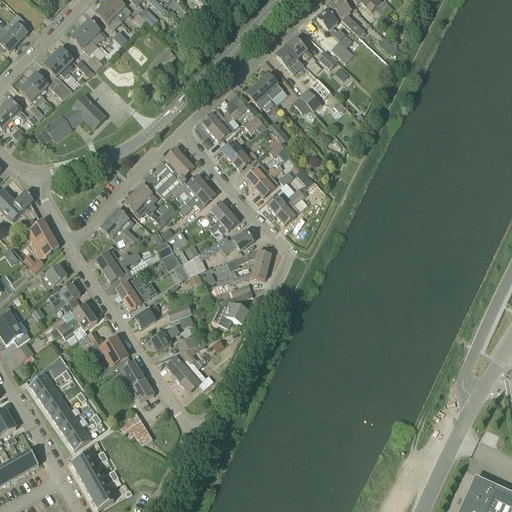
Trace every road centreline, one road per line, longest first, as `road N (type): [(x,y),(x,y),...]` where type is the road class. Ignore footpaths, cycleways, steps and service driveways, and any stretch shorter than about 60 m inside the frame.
road 1 (residential): [(190,432),(213,415),(289,254),(181,127)]
road 2 (residential): [(37,178),(89,166),(149,135),(276,0)]
road 3 (residential): [(190,432),(69,244)]
road 4 (residential): [(181,127),(320,0)]
road 5 (residential): [(69,244),(181,127)]
road 6 (unclassified): [(471,402),(463,389),(467,375),(511,272)]
road 7 (residential): [(59,479),(0,374)]
road 8 (residential): [(0,84),(86,0)]
road 9 (unclassified): [(421,511),(471,402)]
